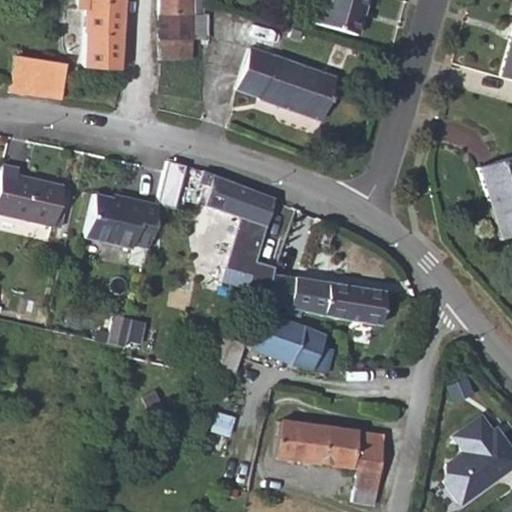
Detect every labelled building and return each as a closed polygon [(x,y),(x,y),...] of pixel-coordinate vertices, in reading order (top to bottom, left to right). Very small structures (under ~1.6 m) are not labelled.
[(120,0),(74,0),(74,7),(82,8),(82,31),(120,33),(120,0)] [(155,0),(156,12),(189,13),(189,0),(155,0)] [(317,0),(311,20),(353,33),(363,0),(317,0)] [(189,37),(189,13),(156,12),(157,37),(189,37)] [(511,20),(496,76),(511,80),(511,20)] [(117,68),(120,33),(82,31),(80,65),(117,68)] [(189,56),(189,37),(157,37),(157,57),(189,56)] [(246,46),(231,87),(254,95),(253,97),(316,118),(330,75),(246,46)] [(60,63),(45,60),(9,55),(6,90),(56,96),(60,63)] [(511,155),(477,166),(497,237),(511,232),(511,155)] [(181,166),(162,162),(152,206),(171,210),(181,166)] [(13,170),(0,167),(0,217),(47,228),(56,188),(21,180),(20,184),(11,182),(11,177),(13,170)] [(248,276),(244,289),(265,296),(270,274),(271,267),(252,262),(260,235),(254,234),(256,225),(262,227),(270,197),(199,171),(196,184),(206,188),(201,207),(235,219),(222,269),(248,276)] [(120,201),(89,195),(79,238),(127,250),(123,264),(138,268),(152,206),(121,199),(120,201)] [(218,282),(244,289),(248,276),(222,269),(218,282)] [(270,274),(264,304),(286,307),(284,315),(299,318),(301,310),(375,323),(381,291),(270,274)] [(257,313),(246,347),(324,374),(331,349),(318,343),(320,335),(257,313)] [(109,317),(103,345),(119,349),(126,320),(109,317)] [(211,334),(198,375),(209,379),(212,368),(231,374),(241,344),(211,334)] [(0,406),(6,408),(11,380),(2,378),(0,387),(0,406)] [(441,481),(457,503),(511,463),(511,453),(499,435),(495,438),(491,441),(487,436),(491,433),(478,415),(451,435),(462,450),(445,463),(441,481)] [(277,421),(271,458),(354,471),(351,502),(372,505),(379,436),(277,421)]
